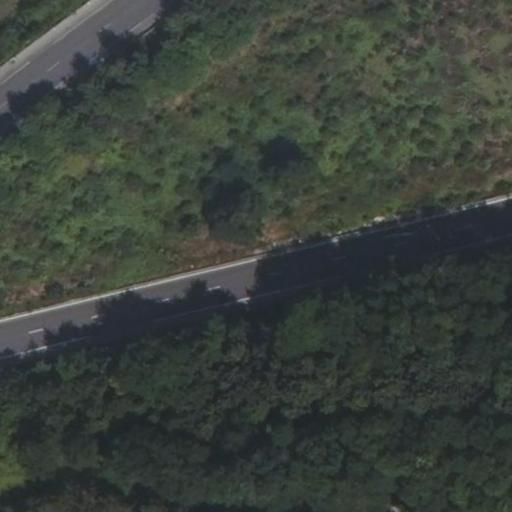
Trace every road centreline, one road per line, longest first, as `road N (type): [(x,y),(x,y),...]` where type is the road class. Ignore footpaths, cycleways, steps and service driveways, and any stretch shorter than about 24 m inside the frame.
road 1 (motorway): [(0,340),(511,216)]
road 2 (motorway): [(147,0),(0,107)]
